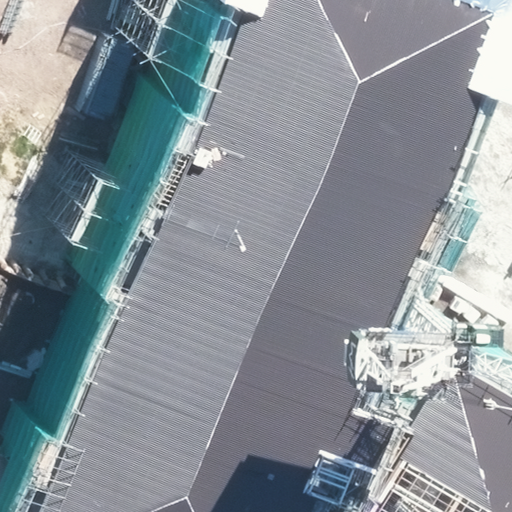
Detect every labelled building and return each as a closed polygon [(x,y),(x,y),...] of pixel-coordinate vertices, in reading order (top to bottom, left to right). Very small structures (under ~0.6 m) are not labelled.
[(138,267),(104,250),(68,322),(101,339),(138,267)] [(282,318),(170,263),(151,304),(192,324),(184,341),(143,321),(128,351),(236,404),(255,364),(215,345),(221,333),(264,354),(279,324),(282,318)] [(345,350),(279,324),(249,397),(315,424),(345,350)] [(402,446),(429,378),(396,365),(369,432),(402,446)] [(439,461),(466,393),(429,378),(402,446),(439,461)] [(466,393),(439,461),(479,476),(506,409),(466,393)] [(55,438),(0,415),(0,467),(37,483),(55,438)] [(180,511),(185,500),(115,470),(99,507),(110,511),(180,511)]
